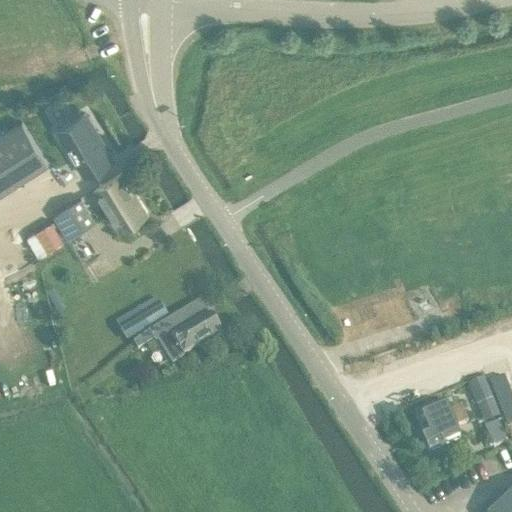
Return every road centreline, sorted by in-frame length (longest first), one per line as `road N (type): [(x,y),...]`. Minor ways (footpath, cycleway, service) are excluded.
road 1 (tertiary): [(345,399),(174,148),(151,86)]
road 2 (unclassified): [(157,1),(341,15),(489,0)]
road 3 (residential): [(511,340),(345,399)]
road 4 (tertiary): [(417,511),(345,399)]
